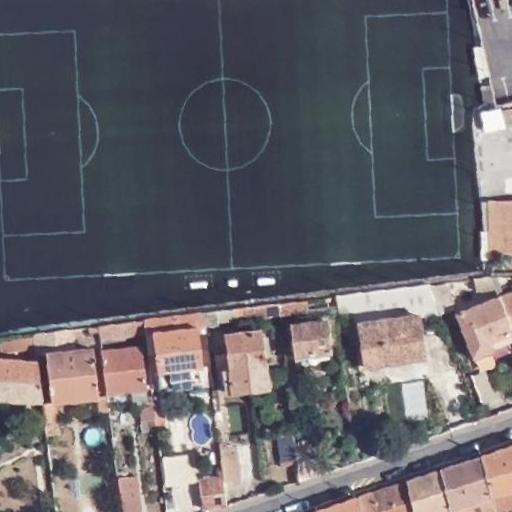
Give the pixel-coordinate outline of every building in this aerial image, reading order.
[(511,78),(509,79),(495,15),(488,16),(484,0),(469,0),(488,85),(492,103),(493,107),(511,102),(511,78)] [(482,105),(492,103),(488,85),(479,87),(482,105)] [(503,128),(511,125),(511,108),(499,111),(503,128)] [(511,200),(489,201),(489,254),(511,253),(511,200)] [(492,342),(511,333),(489,276),(473,278),(483,303),(457,314),(473,356),(494,347),(492,342)] [(489,276),(511,333),(511,292),(505,296),(496,276),(489,276)] [(427,284),(439,315),(456,308),(446,281),(427,284)] [(419,317),(439,315),(427,284),(405,287),(407,305),(404,306),(405,317),(418,315),(419,317)] [(334,295),(336,314),(404,306),(407,305),(405,287),(334,295)] [(306,313),(305,299),(279,303),(280,316),(306,313)] [(217,324),(280,316),(279,303),(201,313),(203,326),(203,328),(217,326),(217,324)] [(201,313),(142,319),(144,333),(152,332),(157,374),(200,368),(196,327),(203,326),(201,313)] [(424,358),(419,317),(418,315),(405,317),(357,323),(362,366),(424,358)] [(98,341),(144,336),(144,333),(142,319),(96,325),(98,341)] [(293,358),(331,353),(327,321),(289,325),(293,358)] [(35,333),(41,402),(45,436),(59,435),(55,404),(95,399),(96,413),(107,412),(105,397),(97,397),(91,348),(75,351),(72,328),(35,333)] [(230,396),(268,392),(261,332),(222,336),(230,396)] [(0,398),(37,402),(33,333),(0,337),(0,347),(1,352),(29,348),(30,362),(0,359),(0,398)] [(33,333),(37,402),(41,402),(35,333),(33,333)] [(99,354),(105,397),(143,393),(139,349),(99,354)] [(200,368),(157,374),(158,388),(202,383),(200,368)] [(151,397),(156,432),(164,431),(160,396),(151,397)] [(147,433),(156,432),(151,397),(142,398),(147,433)] [(435,415),(441,427),(460,420),(456,408),(435,415)] [(296,464),(294,441),(293,435),(277,436),(280,465),(296,464)] [(298,482),(317,476),(311,439),(294,441),(296,464),(298,482)] [(218,443),(222,475),(223,482),(238,480),(234,447),(226,447),(226,442),(218,443)] [(511,446),(481,456),(492,497),(511,492),(511,446)] [(160,456),(162,480),(188,479),(186,455),(160,456)] [(492,497),(481,456),(440,469),(452,510),(452,511),(464,511),(463,506),(492,497)] [(444,511),(452,510),(440,469),(406,480),(414,511),(444,511)] [(119,508),(139,505),(136,475),(115,478),(119,508)] [(202,509),(227,507),(223,482),(222,475),(198,478),(202,509)] [(167,486),(178,511),(184,511),(196,507),(183,479),(167,486)] [(414,511),(406,480),(358,498),(361,511),(414,511)] [(511,492),(492,497),(496,511),(511,508),(511,492)] [(316,511),(361,511),(358,498),(316,511)]
